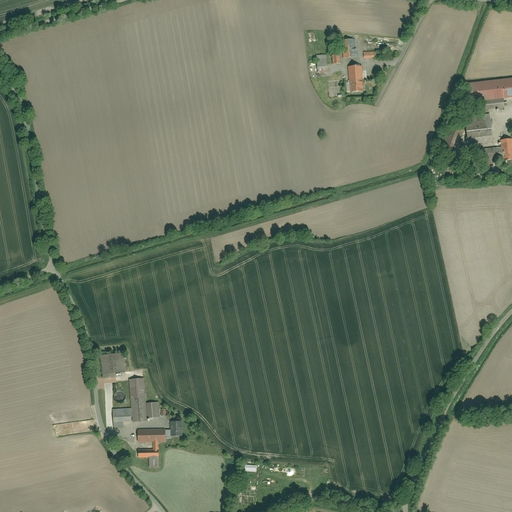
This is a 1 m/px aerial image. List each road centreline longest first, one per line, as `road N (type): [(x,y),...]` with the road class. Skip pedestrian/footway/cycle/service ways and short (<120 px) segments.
road 1 (unclassified): [(53,266),(89,343),(102,432),(162,511)]
road 2 (residential): [(406,511),(440,419),(511,312)]
road 3 (residential): [(0,75),(19,108),(53,266)]
road 4 (residential): [(124,0),(0,35)]
